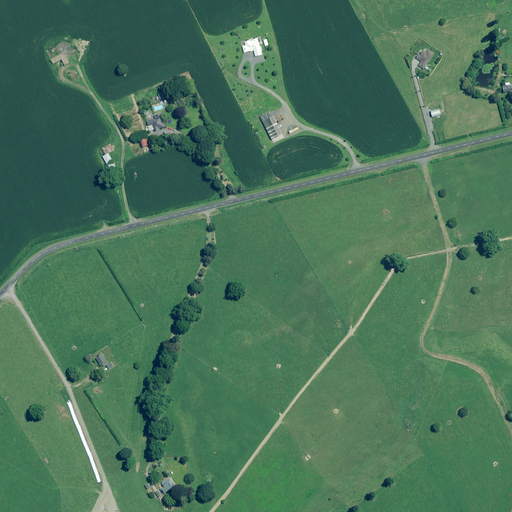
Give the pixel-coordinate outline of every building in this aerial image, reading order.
[(242,46),(244,53),(250,51),(250,52),(254,51),(255,57),(262,55),(257,39),(245,42),(246,45),(242,46)] [(424,69),(425,68),(427,69),(428,67),(426,66),(434,54),(428,50),(426,53),(423,51),(420,55),(419,55),(417,59),(421,62),(418,66),(424,69)] [(69,63),(64,53),(51,60),(53,64),(62,60),(65,65),(69,63)] [(441,115),(440,109),(431,111),(432,118),(441,115)] [(282,134),(271,112),(261,117),(272,140),(282,134)] [(154,119),(147,122),(149,126),(148,127),(149,131),(154,129),(155,131),(166,127),(161,114),(153,117),(154,119)] [(150,139),(149,134),(139,137),(140,139),(142,147),(152,144),(150,139)] [(114,147),(112,143),(102,148),(105,155),(103,156),(110,170),(116,167),(108,153),(114,150),(113,148),(114,147)] [(108,363),(102,353),(100,354),(101,356),(96,358),(101,367),(103,366),(104,367),(106,365),(105,364),(108,363)] [(174,483),(170,477),(161,483),(164,488),(162,489),(164,493),(176,486),(174,483)]
